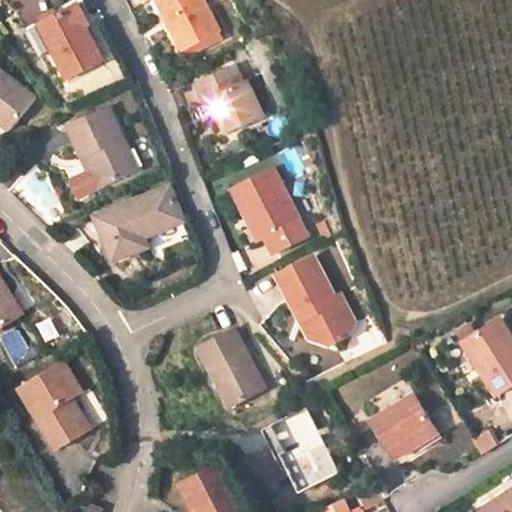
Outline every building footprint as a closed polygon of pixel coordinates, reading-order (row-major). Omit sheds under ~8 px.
[(10,0),(19,15),(46,0),(10,0)] [(78,0),(76,0),(38,21),(52,48),(67,75),(104,55),(84,17),(88,15),(78,0)] [(160,0),(186,50),(224,30),(208,0),(160,0)] [(52,48),(38,21),(25,27),(38,55),(52,48)] [(198,78),(207,95),(214,92),(222,107),(232,126),(266,107),(249,75),(244,77),(235,60),(198,78)] [(0,111),(13,123),(38,92),(0,61),(0,111)] [(214,92),(207,95),(215,111),(222,107),(214,92)] [(104,180),(139,164),(109,104),(70,122),(84,151),(89,148),(96,163),(104,180)] [(13,123),(0,111),(0,127),(2,130),(13,123)] [(274,160),(234,182),(248,210),(253,208),(264,232),(267,230),(276,247),(310,230),(274,160)] [(104,180),(96,163),(72,174),(80,190),(104,180)] [(168,183),(99,211),(118,255),(146,241),(142,231),(182,213),(168,183)] [(316,249),(277,269),(311,333),(334,338),(357,327),(361,318),(343,287),(337,289),(316,249)] [(1,265),(0,265),(0,323),(27,307),(1,265)] [(464,335),(498,387),(511,378),(511,330),(499,311),(464,335)] [(233,324),(195,340),(221,401),(259,385),(233,324)] [(65,358),(21,383),(56,443),(86,424),(69,394),(82,386),(65,358)] [(398,453),(439,425),(415,388),(373,416),(398,453)] [(304,400),(270,418),(283,443),(277,446),(298,487),(338,468),(304,400)] [(270,418),(258,424),(271,449),(277,446),(283,443),(270,418)] [(491,430),(474,438),(481,453),(498,445),(491,430)] [(247,511),(222,457),(182,476),(198,511),(201,511),(203,511),(247,511)] [(511,511),(511,488),(481,509),(483,511),(511,511)] [(93,497),(84,511),(99,511),(104,503),(93,497)]
